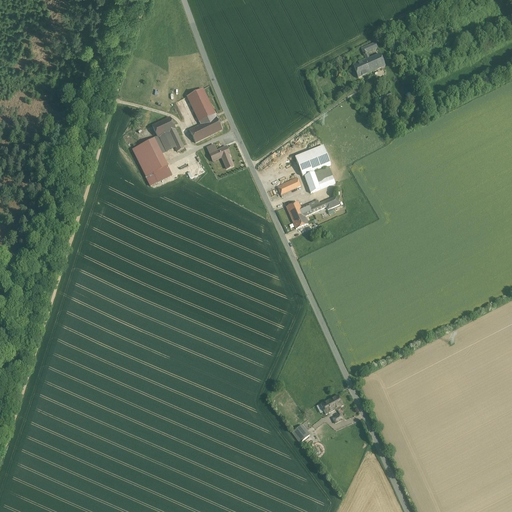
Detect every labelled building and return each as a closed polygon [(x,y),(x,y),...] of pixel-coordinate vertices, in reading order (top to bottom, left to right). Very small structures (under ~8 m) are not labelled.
[(375,43),(361,49),(364,55),(368,54),(367,52),(377,48),(375,43)] [(369,59),(367,59),(373,72),(385,67),(380,54),(369,59)] [(367,59),(366,60),(353,66),(357,78),(373,72),(367,59)] [(203,89),(187,97),(195,113),(201,125),(217,118),(203,89)] [(389,92),(377,97),(381,104),(392,99),(389,92)] [(170,118),(152,127),(158,138),(168,134),(175,130),(170,118)] [(201,125),(189,131),(195,143),(223,130),(217,118),(201,125)] [(184,149),(175,130),(168,134),(175,149),(177,152),(184,149)] [(158,138),(154,140),(162,155),(175,149),(168,134),(158,138)] [(154,140),(132,151),(146,178),(168,167),(162,155),(154,140)] [(207,148),(210,154),(218,151),(215,145),(207,148)] [(323,146),(295,158),(303,177),(307,175),(307,176),(312,174),(312,173),(331,165),(323,146)] [(218,151),(210,154),(213,163),(221,159),(226,170),(233,167),(229,156),(230,155),(226,147),(218,151)] [(168,167),(146,178),(151,187),(172,176),(168,167)] [(329,167),(322,170),(326,179),(333,176),(329,167)] [(322,170),(314,173),(318,182),(325,179),(326,179),(322,170)] [(307,176),(304,177),(311,194),(320,190),(318,182),(314,173),(312,174),(307,176)] [(325,179),(328,187),(335,184),(333,176),(326,179),(325,179)] [(325,179),(318,182),(320,190),(328,187),(325,179)] [(293,180),(281,186),(284,194),(297,188),(293,180)] [(340,205),(336,197),(324,202),(327,208),(326,208),(328,211),(340,205)] [(318,201),(301,208),(303,213),(308,211),(310,210),(309,209),(319,204),(318,201)] [(298,202),(286,207),(292,220),(304,214),(303,213),(301,208),(298,202)] [(310,210),(308,211),(310,215),(326,208),(327,208),(324,202),(319,204),(309,209),(310,210)] [(304,214),(292,220),(296,230),(308,225),(305,217),(304,214)] [(338,395),(320,404),(324,412),(326,415),(343,406),(338,395)] [(340,414),(333,418),(335,423),(341,421),(340,420),(343,419),(340,414)] [(309,436),(301,426),(292,433),(301,443),(309,436)]
